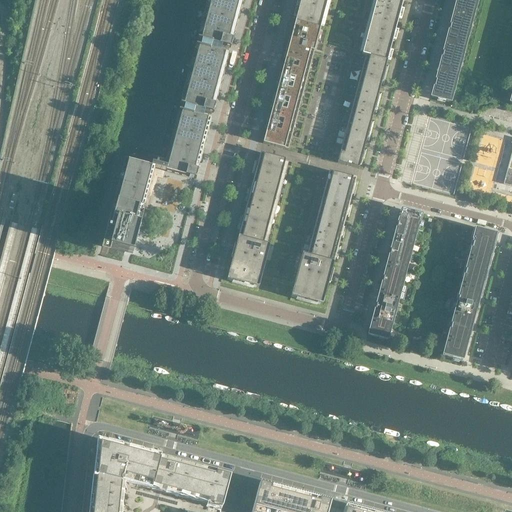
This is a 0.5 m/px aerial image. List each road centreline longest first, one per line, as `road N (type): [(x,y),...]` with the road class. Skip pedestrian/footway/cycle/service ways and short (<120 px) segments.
road 1 (residential): [(198,288),(267,0)]
road 2 (residential): [(249,465),(94,427),(77,511)]
road 3 (residential): [(380,190),(430,0)]
road 4 (residential): [(425,511),(249,465)]
road 5 (unclassified): [(198,288),(333,328),(343,322)]
road 6 (residential): [(343,322),(380,190)]
road 7 (residential): [(511,226),(380,190)]
